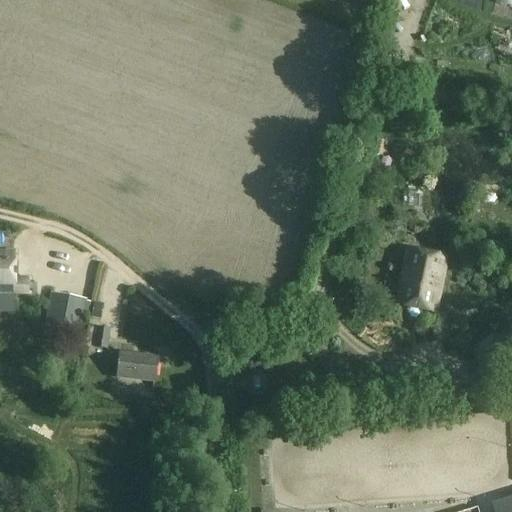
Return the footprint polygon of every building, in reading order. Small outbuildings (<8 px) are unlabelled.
[(14,254),(0,253),(0,294),(13,294),(14,293),(29,293),(29,281),(14,281),(14,254)] [(436,313),(446,261),(407,253),(397,305),(436,313)] [(45,327),(82,334),(85,316),(89,317),(92,303),(47,294),(45,309),(48,309),(45,327)] [(96,348),(108,349),(110,328),(99,327),(96,348)] [(492,336),(475,348),(472,355),(478,363),(487,365),(503,353),(507,345),(500,336),(492,336)] [(154,382),(157,359),(120,354),(117,377),(154,382)] [(268,392),(267,377),(260,372),(252,373),(246,379),(246,380),(241,381),(242,392),(247,391),(247,393),(253,399),(263,398),(268,392)] [(412,373),(381,373),(381,401),(412,401),(412,373)] [(468,374),(419,374),(419,399),(469,398),(468,374)] [(496,511),(511,511),(511,502),(495,507),(496,511)]
